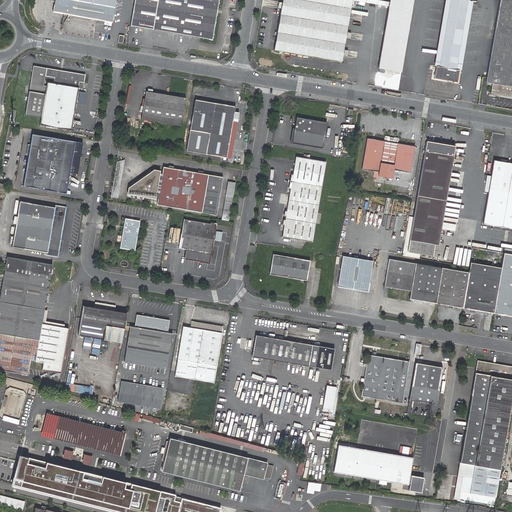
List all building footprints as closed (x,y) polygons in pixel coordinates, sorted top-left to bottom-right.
[(100,20),(112,22),(115,0),(54,0),(53,12),(100,20)] [(159,31),(175,33),(200,37),(212,40),(217,12),(217,10),(218,0),(134,0),(130,26),(138,27),(154,30),(159,31)] [(282,0),(277,31),(274,48),(274,50),(282,51),(342,62),(345,42),(352,0),(282,0)] [(413,0),(389,0),(388,9),(384,30),(383,36),(381,53),(379,60),(378,68),(401,72),(413,0)] [(448,0),(437,66),(436,66),(434,78),(457,82),(459,70),(457,70),(469,0),(467,0),(448,0)] [(445,0),(434,66),(436,66),(437,66),(448,0),(445,0)] [(457,70),(459,70),(461,70),(473,1),(469,0),(457,70)] [(511,0),(500,0),(486,82),(492,83),(511,86),(511,0)] [(41,116),(47,82),(53,83),(54,77),(45,76),(46,68),(33,66),(25,113),(26,113),(31,114),(41,116)] [(73,121),(74,116),(74,114),(79,88),(78,88),(79,81),(84,82),(85,75),(64,71),(61,70),(58,70),(46,68),(45,76),(54,77),(53,83),(47,82),(41,116),(39,126),(71,132),(73,121)] [(511,86),(492,83),(490,94),(511,97),(511,86)] [(141,119),(181,126),(181,122),(183,115),(185,98),(163,94),(161,94),(152,92),(148,92),(146,91),(143,107),(142,111),(141,119)] [(234,112),(235,106),(195,99),(190,130),(186,151),(206,154),(226,158),(231,130),(235,130),(238,112),(234,112)] [(300,131),(298,144),(322,148),(327,122),(296,117),(294,130),(300,131)] [(127,135),(138,136),(139,123),(128,122),(127,135)] [(231,130),(226,158),(230,158),(235,130),(231,130)] [(292,143),(298,144),(300,131),(294,130),(292,143)] [(32,134),(30,144),(28,155),(23,186),(66,193),(68,178),(69,173),(77,174),(82,143),(75,141),(32,134)] [(399,171),(410,173),(415,146),(397,143),(398,139),(398,138),(394,137),(393,138),(389,137),(386,136),(385,136),(384,141),(367,138),(361,169),(374,171),(373,175),(377,176),(375,182),(396,186),(399,171)] [(413,217),(409,240),(435,244),(450,154),(451,145),(426,141),(425,150),(413,217)] [(296,157),(282,237),(312,242),(326,162),(296,157)] [(119,197),(123,160),(116,160),(112,197),(119,197)] [(511,162),(493,160),(485,208),(511,212),(511,162)] [(173,169),(168,168),(163,167),(162,175),(159,174),(160,173),(160,171),(154,169),(128,188),(127,194),(129,194),(150,198),(155,199),(156,197),(158,198),(156,205),(202,212),(204,200),(204,196),(208,175),(203,174),(198,173),(173,169)] [(204,196),(204,200),(202,212),(211,214),(216,215),(223,177),(208,175),(204,196)] [(234,182),(228,181),(226,195),(232,196),(233,197),(235,182),(234,182)] [(398,186),(397,193),(407,194),(408,187),(398,186)] [(232,196),(226,195),(222,220),(229,221),(233,197),(232,196)] [(385,212),(394,213),(396,198),(386,197),(385,212)] [(47,252),(58,254),(66,209),(55,207),(54,207),(20,201),(12,246),(47,252)] [(511,228),(511,212),(485,208),(484,218),(483,223),(511,228)] [(409,240),(413,217),(408,217),(402,256),(419,259),(420,254),(433,256),(435,244),(409,240)] [(120,248),(135,250),(140,221),(132,220),(125,218),(122,233),(120,248)] [(178,248),(186,249),(187,250),(186,258),(208,262),(209,254),(214,225),(210,224),(184,219),(178,248)] [(187,250),(186,249),(184,259),(186,259),(209,263),(216,223),(210,222),(210,224),(214,225),(209,254),(208,262),(186,258),(187,250)] [(511,253),(503,252),(501,267),(493,313),(495,313),(511,315),(511,253)] [(273,254),(269,274),(306,280),(308,274),(309,267),(310,260),(283,256),(273,254)] [(373,260),(343,255),(338,286),(367,291),(373,260)] [(42,323),(42,322),(44,309),(51,269),(52,264),(7,257),(0,294),(0,369),(27,375),(30,360),(35,361),(42,362),(41,370),(61,373),(68,328),(42,323)] [(435,303),(442,267),(415,263),(389,259),(384,286),(410,291),(409,298),(431,302),(435,303)] [(501,267),(470,262),(469,267),(468,272),(462,307),(465,308),(486,312),(493,313),(501,267)] [(462,307),(468,272),(442,267),(435,303),(437,303),(462,307)] [(106,325),(125,328),(127,313),(126,313),(114,311),(115,305),(95,302),(94,307),(83,306),(81,318),(80,321),(78,335),(103,339),(106,325)] [(124,360),(166,368),(171,333),(167,332),(169,320),(136,315),(134,327),(130,326),(124,360)] [(214,382),(216,366),(222,333),(221,333),(222,326),(191,321),(190,327),(183,326),(177,360),(175,376),(214,382)] [(122,343),(125,328),(106,325),(103,339),(122,343)] [(255,335),(252,356),(331,370),(334,348),(262,336),(255,335)] [(364,378),(363,382),(363,384),(361,396),(402,403),(409,361),(398,360),(397,359),(375,356),(372,355),(368,354),(366,363),(366,364),(366,367),(364,378)] [(490,375),(511,378),(511,366),(477,360),(476,368),(475,373),(490,375)] [(442,367),(415,362),(412,385),(439,389),(442,367)] [(470,493),(495,497),(511,397),(511,378),(490,375),(475,373),(460,462),(474,465),(473,471),(472,478),(470,493)] [(162,387),(120,380),(117,402),(159,408),(162,387)] [(336,387),(327,385),(323,407),(333,409),(336,387)] [(412,385),(409,400),(414,401),(436,405),(439,389),(412,385)] [(46,415),(125,435),(126,433),(118,431),(46,413),(46,415)] [(42,431),(121,451),(125,435),(46,415),(42,431)] [(193,428),(180,425),(179,429),(192,433),(193,428)] [(262,446),(199,430),(198,434),(261,450),(262,446)] [(120,455),(121,451),(42,431),(41,435),(120,455)] [(244,472),(264,477),(267,464),(169,440),(161,469),(240,489),(244,472)] [(333,472),(401,483),(400,487),(418,490),(421,474),(410,472),(413,457),(338,445),(333,472)] [(62,457),(71,460),(73,451),(65,449),(62,457)] [(175,495),(17,454),(12,472),(9,485),(111,511),(219,511),(220,509),(175,497),(175,495)] [(82,462),(90,464),(92,456),(84,454),(82,462)] [(459,468),(473,471),(474,465),(460,462),(459,468)] [(209,487),(210,483),(184,476),(183,480),(209,487)] [(495,497),(470,493),(472,478),(462,477),(458,499),(494,505),(495,497)] [(314,490),(320,491),(320,483),(307,481),(306,493),(313,493),(314,490)] [(0,505),(22,511),(24,501),(0,495),(0,505)]
